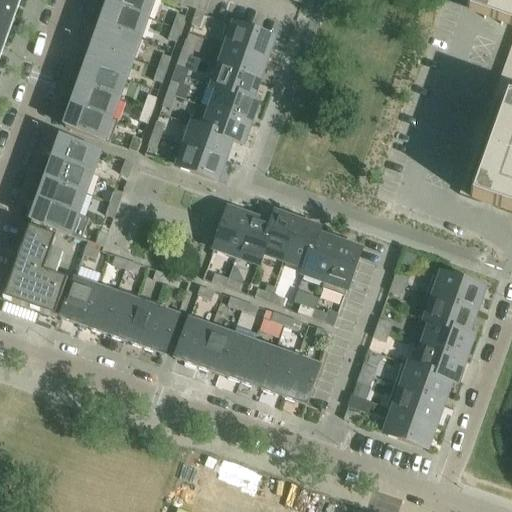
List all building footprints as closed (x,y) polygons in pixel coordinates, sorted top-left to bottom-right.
[(0,0),(0,17),(14,23),(21,2),(13,0),(0,0)] [(152,0),(110,0),(108,7),(146,20),(152,0)] [(511,0),(473,0),(468,16),(511,31),(511,0)] [(138,41),(146,20),(108,7),(101,27),(138,41)] [(200,30),(204,17),(196,14),(191,27),(200,30)] [(0,40),(6,43),(14,23),(0,17),(0,40)] [(177,17),(172,30),(181,33),(185,20),(177,17)] [(227,25),(220,47),(265,63),(272,41),(227,25)] [(138,41),(101,27),(94,48),(131,61),(138,41)] [(176,45),(181,33),(172,30),(168,42),(176,45)] [(194,46),(186,43),(181,56),(189,59),(194,46)] [(258,83),(265,63),(220,47),(219,48),(227,50),(220,70),(258,83)] [(511,103),(511,47),(494,97),(511,103)] [(131,61),(94,48),(86,68),(124,81),(131,61)] [(185,71),(189,59),(181,56),(177,68),(185,71)] [(163,58),(158,71),(166,74),(171,61),(163,58)] [(117,102),(124,81),(86,68),(79,89),(117,102)] [(251,102),(258,83),(220,70),(213,90),(256,106),(256,104),(251,102)] [(162,86),(166,74),(158,71),(154,83),(162,86)] [(171,84),(167,97),(175,100),(179,87),(171,84)] [(110,121),(117,102),(79,89),(72,109),(117,125),(118,124),(110,121)] [(249,126),(256,106),(213,90),(213,91),(218,93),(212,111),(204,109),(204,110),(249,126)] [(170,112),(175,100),(167,97),(162,109),(170,112)] [(511,103),(494,97),(459,197),(511,215),(511,103)] [(156,102),(148,99),(144,111),(152,114),(156,102)] [(117,125),(72,109),(64,130),(109,146),(117,125)] [(242,146),(249,126),(204,110),(197,129),(193,128),(193,129),(242,146)] [(147,127),(152,114),(144,111),(139,124),(147,127)] [(165,128),(157,125),(152,137),(160,140),(165,128)] [(241,147),(242,146),(193,129),(185,149),(223,162),(230,143),(241,147)] [(156,153),(160,140),(152,137),(148,150),(156,153)] [(137,156),(142,143),(133,140),(129,153),(137,156)] [(60,141),(53,163),(90,176),(98,155),(60,141)] [(216,184),(223,162),(185,149),(178,171),(216,184)] [(90,176),(53,163),(45,183),(83,197),(90,176)] [(120,177),(128,180),(133,167),(125,164),(120,177)] [(76,217),(83,197),(45,183),(38,204),(76,217)] [(114,194),(110,206),(118,209),(123,196),(114,194)] [(76,217),(38,204),(31,225),(56,234),(68,238),(76,217)] [(114,222),(118,209),(110,206),(105,219),(114,222)] [(237,259),(250,222),(227,214),(214,251),(237,259)] [(258,267),(275,218),(274,218),(270,229),(250,222),(237,259),(258,267)] [(284,263),(297,226),(275,218),(258,267),(259,267),(263,256),(284,263)] [(62,255),(51,251),(55,240),(54,240),(56,234),(31,225),(29,231),(3,302),(54,320),(55,320),(60,322),(73,286),(61,282),(62,281),(55,279),(62,255)] [(303,276),(318,233),(297,226),(284,263),(304,270),(302,276),(303,276)] [(322,292),(338,247),(317,239),(319,234),(318,233),(303,276),(324,284),(321,291),(322,292)] [(103,251),(108,238),(100,235),(95,248),(103,251)] [(360,255),(338,247),(322,292),(344,300),(360,255)] [(96,262),(99,254),(86,250),(83,258),(96,262)] [(125,273),(128,264),(115,260),(112,268),(125,273)] [(140,269),(128,264),(125,273),(137,277),(140,269)] [(165,287),(168,279),(156,274),(153,283),(165,287)] [(435,275),(426,298),(474,315),(482,292),(471,287),(472,283),(456,277),(454,282),(435,275)] [(226,291),(228,282),(215,277),(212,286),(226,291)] [(395,278),(392,286),(405,291),(408,282),(395,278)] [(181,283),(168,279),(165,287),(178,292),(181,283)] [(242,287),(228,282),(226,291),(239,296),(242,287)] [(81,330),(94,293),(73,285),(73,286),(60,322),(81,330)] [(402,300),(405,291),(392,286),(389,295),(402,300)] [(211,303),(214,295),(200,290),(197,298),(211,303)] [(102,337),(115,300),(94,293),(81,330),(102,337)] [(268,306),(271,298),(258,293),(255,301),(268,306)] [(285,303),(271,298),(268,306),(282,311),(285,303)] [(466,337),(474,315),(426,298),(418,321),(472,340),(472,339),(466,337)] [(122,344),(136,307),(115,300),(102,337),(122,344)] [(241,314),(244,306),(230,301),(228,309),(241,314)] [(255,319),(258,311),(244,306),(241,314),(255,319)] [(143,352),(156,314),(136,307),(122,344),(143,352)] [(311,321),(314,313),(301,308),(298,316),(311,321)] [(328,318),(314,313),(311,321),(325,326),(328,318)] [(164,359),(177,322),(156,314),(143,352),(164,359)] [(284,329),(287,321),(273,316),(270,324),(284,329)] [(301,326),(287,321),(284,329),(298,334),(301,326)] [(464,363),(472,340),(418,321),(418,322),(431,327),(423,348),(464,363)] [(379,323),(376,332),(389,336),(392,327),(379,323)] [(197,371),(210,333),(188,325),(175,363),(197,371)] [(331,337),(317,332),(314,340),(328,345),(331,337)] [(386,345),(389,336),(376,332),(373,340),(386,345)] [(218,378),(232,341),(210,333),(197,371),(218,378)] [(240,386),(253,349),(232,341),(218,378),(240,386)] [(456,385),(464,363),(423,348),(416,370),(403,365),(402,366),(456,385)] [(261,394),(275,356),(253,349),(240,386),(261,394)] [(283,401),(296,364),(275,356),(261,394),(283,401)] [(319,372),(296,364),(283,401),(305,409),(319,372)] [(455,386),(456,385),(402,366),(394,389),(442,406),(450,384),(455,386)] [(363,368),(360,377),(373,381),(376,372),(363,368)] [(370,390),(373,381),(360,377),(357,386),(370,390)] [(434,428),(442,406),(394,389),(386,411),(434,428)] [(425,452),(434,428),(386,411),(386,413),(393,415),(385,438),(425,452)] [(360,419),(347,414),(344,423),(356,428),(360,419)]
